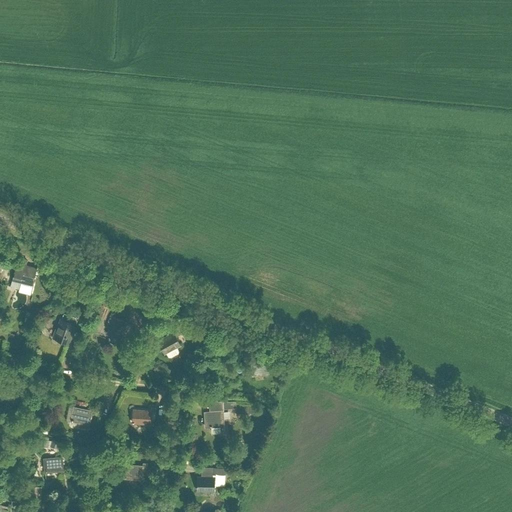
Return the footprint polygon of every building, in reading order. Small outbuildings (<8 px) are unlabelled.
[(58,261),(44,256),(41,262),(55,268),(58,261)] [(17,262),(12,280),(21,282),(33,285),(34,280),(37,267),(26,264),(27,259),(18,257),(17,262)] [(76,323),(78,318),(64,313),(62,318),(60,317),(58,322),(57,322),(52,337),(69,343),(72,336),(73,336),(77,324),(76,323)] [(126,321),(115,317),(111,316),(106,327),(108,327),(103,339),(117,344),(126,321)] [(163,352),(165,351),(168,357),(170,358),(178,353),(179,351),(176,346),(179,344),(174,336),(177,334),(175,330),(172,332),(157,340),(163,352)] [(263,373),(268,372),(266,358),(248,361),(250,374),(263,372),(263,373)] [(95,410),(96,406),(89,405),(89,409),(73,406),(71,419),(83,421),(83,422),(89,423),(91,410),(95,410)] [(249,406),(249,412),(257,413),(258,406),(249,405),(249,406)] [(155,418),(156,407),(151,406),(151,410),(133,409),(132,422),(144,423),(144,424),(150,424),(150,418),(155,418)] [(210,431),(212,432),(212,434),(221,433),(221,427),(223,426),(222,410),(204,411),(206,428),(210,427),(210,431)] [(40,422),(38,431),(47,433),(49,424),(40,422)] [(73,445),(75,440),(68,437),(66,443),(73,445)] [(52,439),(50,446),(58,448),(60,441),(52,439)] [(57,470),(63,470),(62,456),(44,458),(45,471),(57,470)] [(146,468),(147,461),(142,461),(142,465),(125,464),(124,477),(135,478),(135,479),(141,479),(142,468),(146,468)] [(215,490),(215,476),(197,476),(196,490),(215,490)]
